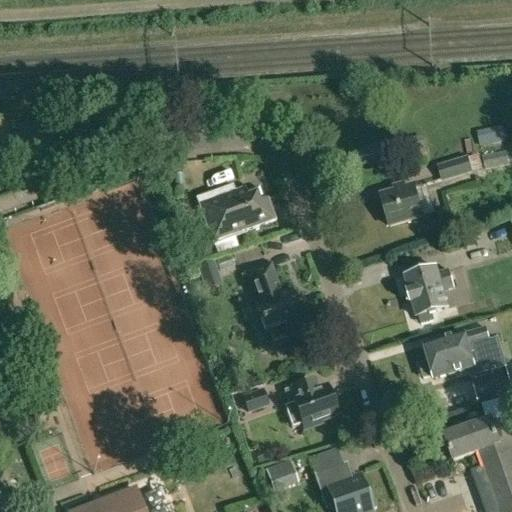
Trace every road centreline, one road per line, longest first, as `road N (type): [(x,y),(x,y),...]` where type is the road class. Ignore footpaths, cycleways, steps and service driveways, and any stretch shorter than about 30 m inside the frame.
road 1 (residential): [(413,511),(282,157),(246,140),(0,157)]
road 2 (unclassified): [(0,16),(247,0)]
